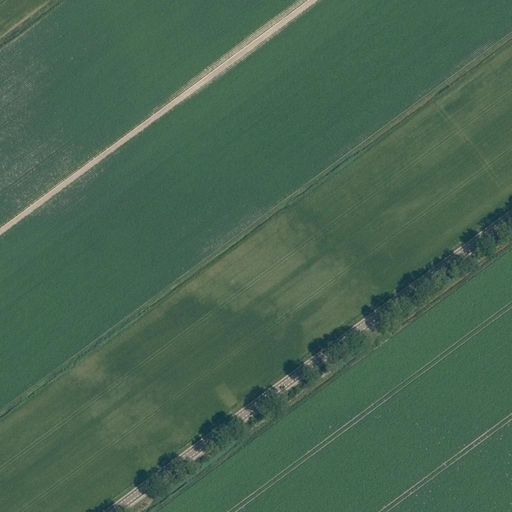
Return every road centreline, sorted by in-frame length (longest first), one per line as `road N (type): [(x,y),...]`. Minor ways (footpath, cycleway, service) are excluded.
road 1 (tertiary): [(115,511),(511,218)]
road 2 (track): [(319,0),(0,236)]
